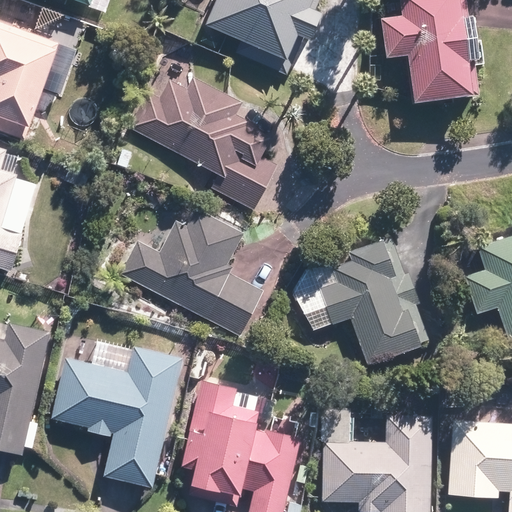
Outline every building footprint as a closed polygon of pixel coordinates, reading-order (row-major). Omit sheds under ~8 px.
[(214,0),(203,24),(283,61),(296,33),(311,40),(323,15),(311,10),(315,0),(214,0)] [(475,94),(465,0),(400,0),(402,19),(382,21),(386,60),(408,58),(412,100),(475,94)] [(76,50),(0,20),(0,133),(21,142),(41,91),(57,98),(76,50)] [(165,80),(138,132),(219,175),(212,189),(254,211),(272,177),(255,169),(270,140),(236,122),(246,104),(194,77),(187,91),(165,80)] [(0,267),(9,270),(35,182),(15,176),(21,156),(0,150),(0,267)] [(140,241),(121,277),(241,339),(266,290),(222,268),(241,231),(200,209),(190,228),(174,220),(158,250),(140,241)] [(511,232),(474,246),(484,272),(461,280),(474,317),(497,309),(511,351),(511,232)] [(428,345),(391,233),(350,246),(354,259),(336,265),(342,281),(298,295),(309,331),(352,316),(368,365),(428,345)] [(7,338),(0,336),(0,449),(23,455),(49,331),(10,323),(7,338)] [(154,489),(182,361),(72,337),(54,418),(88,426),(87,432),(115,438),(106,478),(154,489)] [(241,384),(200,376),(183,467),(194,469),(190,491),(239,500),(241,489),(252,433),(256,410),(237,406),(241,384)] [(353,406),(323,405),(320,502),(357,504),(356,511),(430,511),(433,415),(388,414),(387,443),(351,442),(353,406)] [(271,436),(252,433),(241,489),(254,492),(250,511),(284,511),(303,418),(276,413),(271,436)] [(511,511),(511,424),(450,422),(447,493),(497,495),(497,491),(509,491),(508,511),(511,511)]
